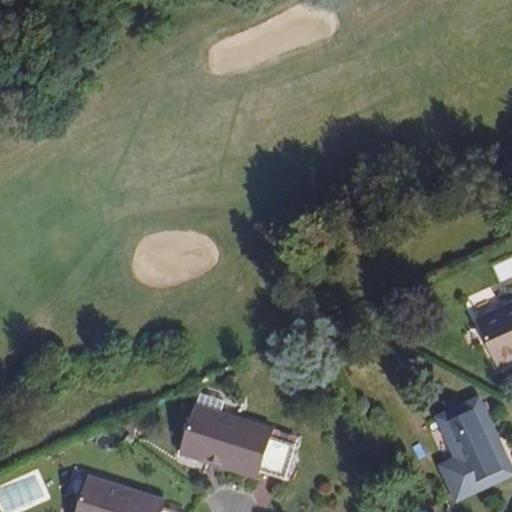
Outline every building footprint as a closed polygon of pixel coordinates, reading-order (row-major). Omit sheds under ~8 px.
[(511,301),(477,318),(499,363),(511,356),(511,301)] [(212,454),(264,470),(265,466),(289,474),(300,442),(275,433),(277,426),(198,401),(182,452),(210,460),(212,454)] [(476,489),(510,471),(478,402),(445,418),(476,489)] [(261,477),(264,470),(212,454),(210,460),(261,477)] [(179,511),(165,506),(167,499),(91,474),(78,511),(179,511)]
